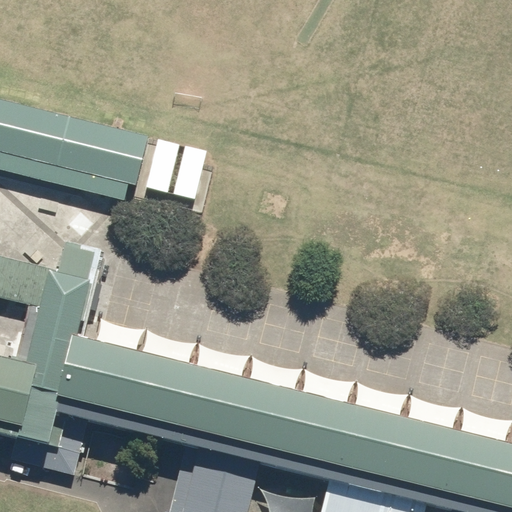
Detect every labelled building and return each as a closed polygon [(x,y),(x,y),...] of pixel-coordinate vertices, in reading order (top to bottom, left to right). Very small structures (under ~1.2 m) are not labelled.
[(145,134),(0,99),(0,173),(128,204),(145,134)] [(158,141),(145,190),(167,196),(181,147),(158,141)] [(187,149),(172,197),(195,203),(209,156),(187,149)] [(452,230),(309,193),(298,234),(441,271),(452,230)] [(0,355),(0,433),(8,435),(2,463),(53,475),(77,480),(88,431),(187,453),(174,511),(247,511),(257,469),(450,511),(511,511),(511,443),(77,346),(97,253),(55,244),(49,271),(0,260),(0,307),(29,314),(19,360),(0,355)] [(420,511),(421,507),(327,487),(321,511),(420,511)]
